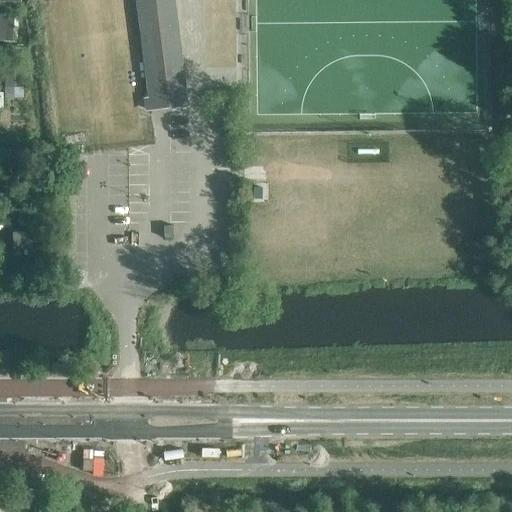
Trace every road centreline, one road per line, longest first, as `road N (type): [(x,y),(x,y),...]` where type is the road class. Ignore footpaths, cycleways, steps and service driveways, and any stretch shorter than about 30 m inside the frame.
road 1 (secondary): [(281,420),(511,420)]
road 2 (secondary): [(129,433),(281,420)]
road 3 (secondary): [(281,420),(129,408)]
road 4 (secondary): [(0,432),(129,433)]
road 5 (secondary): [(129,408),(0,408)]
